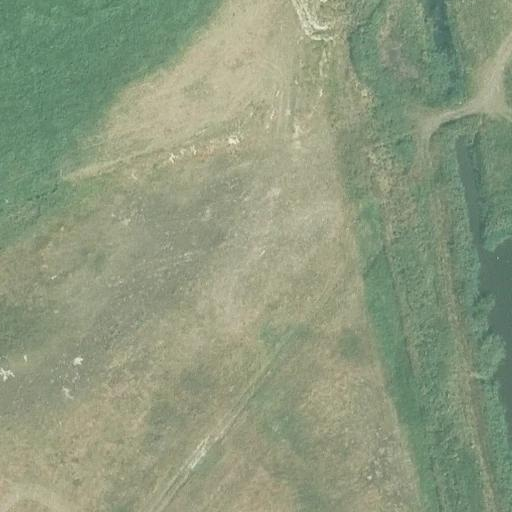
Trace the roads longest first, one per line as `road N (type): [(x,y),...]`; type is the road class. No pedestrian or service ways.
road 1 (unclassified): [(321,143),(400,511)]
road 2 (unclassified): [(0,212),(321,143)]
road 3 (unclassified): [(304,0),(321,143)]
